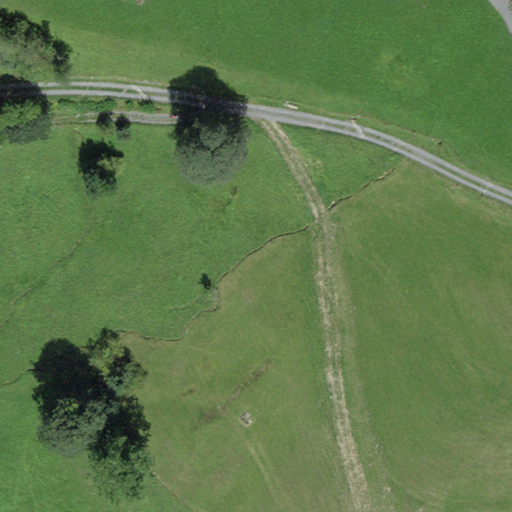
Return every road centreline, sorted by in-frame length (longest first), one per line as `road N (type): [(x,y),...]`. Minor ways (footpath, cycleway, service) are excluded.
road 1 (track): [(511,197),(360,127),(244,107)]
road 2 (track): [(244,107),(156,120),(81,114),(0,130)]
road 3 (track): [(0,91),(118,88),(244,107)]
